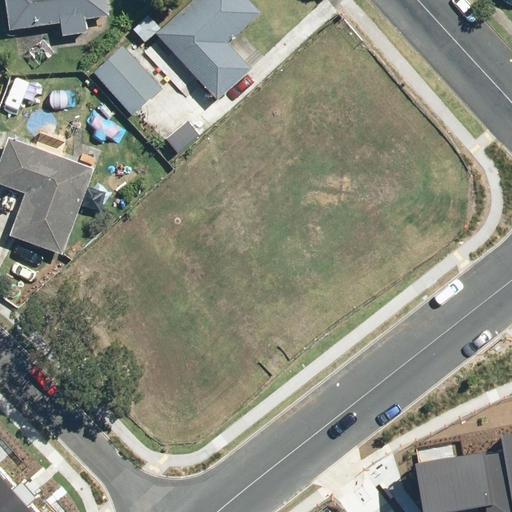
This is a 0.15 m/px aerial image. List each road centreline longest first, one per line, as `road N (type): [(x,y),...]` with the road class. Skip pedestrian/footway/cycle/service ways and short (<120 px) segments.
road 1 (tertiary): [(511,281),(327,426)]
road 2 (residential): [(0,350),(155,511)]
road 3 (tertiary): [(511,100),(417,0)]
road 4 (tertiary): [(327,426),(220,511)]
